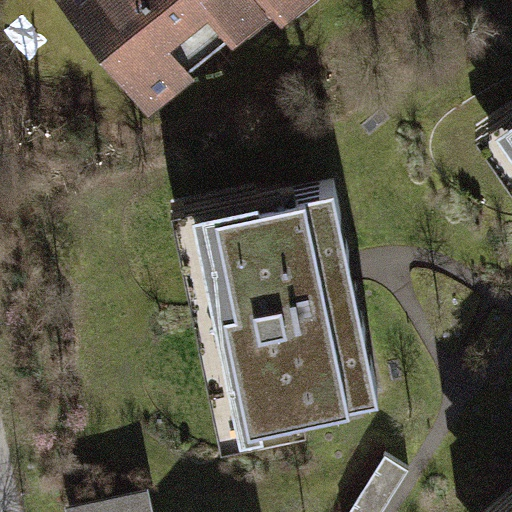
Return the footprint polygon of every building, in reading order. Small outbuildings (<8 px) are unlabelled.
[(59,0),(128,105),(284,6),(280,0),(59,0)] [(511,87),(492,102),(511,131),(511,87)] [(177,191),(233,437),(385,393),(353,265),(328,166),(177,191)] [(511,511),(511,477),(471,511),(511,511)] [(153,511),(147,483),(62,502),(64,511),(153,511)]
